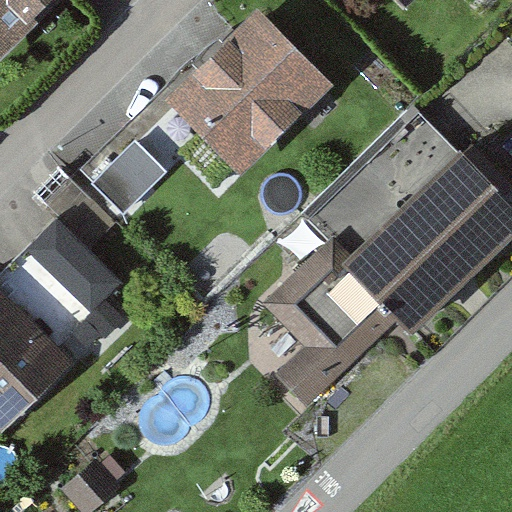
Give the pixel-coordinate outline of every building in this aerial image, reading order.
[(0,0),(0,49),(50,0),(0,0)] [(418,0),(400,0),(410,9),(418,0)] [(250,4),(160,92),(238,171),(328,82),(250,4)] [(511,200),(458,144),(344,253),(405,316),(416,328),(511,236),(511,200)] [(53,204),(0,253),(0,428),(72,360),(57,344),(123,281),(78,234),(105,208),(66,166),(40,190),(53,204)] [(306,410),(405,316),(344,253),(335,243),(271,304),(314,348),(279,381),(306,410)] [(108,511),(75,480),(44,511),(108,511)]
